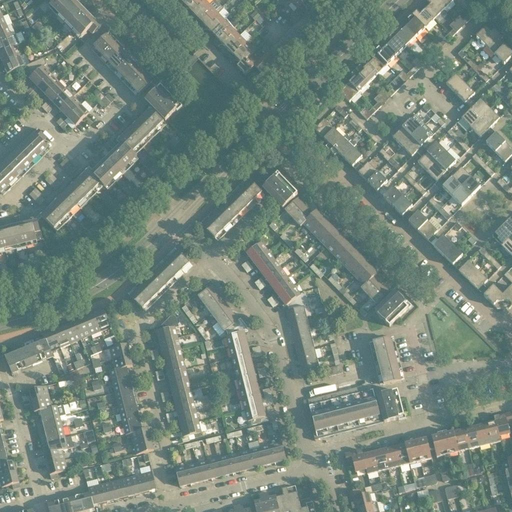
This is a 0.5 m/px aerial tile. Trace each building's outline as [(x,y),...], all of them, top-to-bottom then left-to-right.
[(70,0),(49,0),(54,5),(51,8),(81,39),(83,37),(86,41),(92,35),(93,36),(102,27),(98,22),(95,25),(70,0)] [(183,0),(181,3),(184,7),(184,10),(188,10),(199,0),(183,0)] [(188,10),(184,10),(182,12),(187,17),(189,15),(192,15),(196,19),(209,6),(203,0),(199,0),(188,10)] [(207,0),(216,9),(221,6),(215,0),(207,0)] [(288,0),(289,1),(283,6),(286,9),(292,4),(292,3),(290,2),(292,0),(288,0)] [(292,0),(290,2),(292,3),(292,4),(298,10),(302,7),(301,6),(307,0),(292,0)] [(321,0),(307,0),(301,6),(302,7),(309,14),(318,6),(321,9),(324,6),(324,3),(321,0)] [(430,6),(425,10),(435,20),(444,11),(433,0),(428,0),(427,2),(430,6)] [(433,0),(444,11),(453,2),(451,0),(433,0)] [(87,11),(91,15),(96,9),(93,6),(87,11)] [(209,6),(196,19),(199,22),(199,25),(203,25),(204,26),(217,13),(218,15),(224,9),(221,7),(215,12),(209,6)] [(309,14),(300,22),(308,31),(321,18),(316,13),(321,9),(318,6),(309,14)] [(96,9),(91,15),(94,18),(99,13),(96,9)] [(238,17),(241,20),(248,13),(245,10),(238,17)] [(416,12),(412,16),(425,30),(435,20),(425,10),(420,15),(416,12)] [(472,12),(467,16),(471,20),(475,15),(472,12)] [(203,25),(199,25),(197,27),(202,32),(204,30),(207,30),(211,34),(224,21),(218,15),(217,13),(204,26),(203,25)] [(411,24),(406,29),(416,39),(425,30),(412,16),(408,21),(411,24)] [(471,20),(467,16),(463,21),(466,24),(471,20)] [(219,42),(232,29),(233,30),(239,25),(236,22),(235,23),(229,17),(224,21),(211,34),(214,38),(214,41),(218,41),(219,42)] [(300,22),(294,28),(283,38),(291,47),(308,31),(300,22)] [(38,23),(33,28),(37,33),(43,28),(38,23)] [(6,27),(0,30),(0,42),(11,37),(6,27)] [(476,37),(485,47),(499,34),(494,30),(491,33),(486,28),(476,37)] [(232,29),(219,42),(218,41),(214,41),(212,43),(217,48),(219,46),(222,46),(226,49),(239,37),(233,30),(232,29)] [(398,30),(393,35),(406,48),(416,39),(406,29),(401,34),(398,30)] [(453,30),(448,35),(452,38),(457,34),(453,30)] [(247,31),(242,34),(246,41),(251,37),(247,31)] [(499,34),(485,47),(494,57),(504,47),(499,42),(503,39),(499,34)] [(107,35),(99,43),(93,48),(101,56),(107,51),(114,44),(111,41),(112,40),(107,35)] [(392,42),(387,47),(397,57),(406,48),(393,35),(389,39),(392,42)] [(452,38),(448,35),(444,39),(447,43),(452,38)] [(11,37),(0,42),(0,53),(15,47),(11,37)] [(239,37),(226,49),(229,53),(229,56),(233,56),(234,57),(247,44),(248,46),(254,40),(251,38),(246,43),(239,37)] [(283,38),(272,49),(267,54),(275,63),(291,47),(283,38)] [(114,44),(107,51),(101,56),(109,64),(114,59),(123,51),(118,46),(117,47),(114,44)] [(233,56),(229,56),(227,58),(232,63),(234,61),(238,61),(241,65),(251,56),(255,52),(248,46),(247,44),(234,57),(233,56)] [(15,47),(0,53),(0,56),(3,64),(20,57),(15,47)] [(379,49),(374,53),(387,66),(397,57),(387,47),(382,52),(379,49)] [(511,58),(511,54),(504,47),(494,57),(504,66),(511,58)] [(434,49),(430,53),(433,57),(438,52),(434,49)] [(123,51),(114,59),(109,64),(116,72),(122,66),(129,60),(126,57),(127,55),(123,51)] [(458,55),(463,60),(466,57),(461,52),(458,55)] [(378,76),(387,66),(374,53),(370,57),(373,61),(368,66),(378,76)] [(433,57),(430,53),(425,58),(428,61),(433,57)] [(262,75),(275,63),(267,54),(258,63),(250,72),(253,75),(257,71),(262,75)] [(251,56),(241,65),(237,68),(247,78),(250,78),(253,75),(250,72),(258,63),(251,56)] [(20,57),(3,64),(8,75),(22,68),(24,68),(20,57)] [(24,73),(30,79),(30,80),(38,88),(50,75),(43,68),(46,65),(43,59),(24,68),(22,68),(24,73)] [(129,60),(122,66),(116,72),(124,80),(129,74),(138,66),(133,61),(132,63),(129,60)] [(467,64),(472,69),(475,66),(470,61),(467,64)] [(138,66),(129,74),(124,80),(131,87),(137,82),(144,75),(141,72),(142,71),(138,66)] [(360,67),(355,72),(368,85),(378,76),(368,66),(363,71),(360,67)] [(480,71),(475,66),(472,69),(476,74),(480,71)] [(415,67),(411,72),(414,75),(419,70),(415,67)] [(480,71),(476,74),(481,79),(484,76),(480,71)] [(354,79),(349,84),(359,94),(368,85),(355,72),(351,76),(354,79)] [(409,80),(414,75),(411,72),(406,76),(409,80)] [(50,75),(38,88),(45,96),(58,83),(50,75)] [(144,75),(137,82),(131,87),(139,95),(153,82),(148,77),(147,78),(144,75)] [(446,85),(455,95),(465,85),(456,76),(446,85)] [(489,81),(484,76),(481,79),(486,84),(489,81)] [(58,83),(45,96),(53,103),(65,91),(58,83)] [(359,94),(349,84),(339,94),(349,104),(359,94)] [(397,85),(392,90),(395,93),(400,89),(397,85)] [(475,95),(465,85),(455,95),(465,105),(475,95)] [(491,90),(496,94),(500,91),(495,86),(491,90)] [(29,96),(35,90),(32,87),(26,93),(29,96)] [(60,111),(73,99),(77,95),(69,87),(65,91),(53,103),(60,111)] [(179,106),(161,88),(161,87),(146,102),(165,122),(176,111),(175,110),(179,106)] [(38,94),(35,90),(29,96),(32,99),(38,94)] [(391,98),(395,93),(392,90),(387,95),(391,98)] [(504,96),(500,91),(496,94),(501,99),(504,96)] [(104,111),(114,101),(108,95),(98,105),(104,111)] [(509,101),(504,96),(501,99),(506,104),(509,101)] [(73,99),(60,111),(68,119),(80,106),(73,99)] [(480,101),(471,110),(480,120),(490,110),(480,101)] [(44,111),(50,106),(47,103),(41,108),(44,111)] [(378,104),(373,108),(376,112),(381,107),(378,104)] [(431,110),(426,105),(422,109),(427,114),(431,110)] [(53,109),(50,106),(44,111),(48,115),(53,109)] [(76,127),(86,117),(88,114),(80,106),(68,119),(76,127)] [(340,115),(343,111),(338,107),(335,110),(340,115)] [(372,116),(376,112),(373,108),(368,113),(372,116)] [(165,126),(152,112),(150,110),(118,141),(123,146),(92,176),(87,171),(71,187),(73,189),(58,203),(56,201),(40,217),(56,233),(102,187),(105,190),(137,159),(134,156),(165,126)] [(461,119),(471,129),(480,120),(471,110),(461,119)] [(499,120),(490,110),(480,120),(490,129),(499,120)] [(348,116),(343,111),(340,115),(344,119),(348,116)] [(412,139),(425,126),(415,116),(402,129),(412,139)] [(60,127),(65,122),(62,118),(56,124),(60,127)] [(445,125),(440,120),(437,123),(442,128),(445,125)] [(490,129),(480,120),(471,129),(480,139),(490,129)] [(314,131),(324,141),(334,131),(324,121),(314,131)] [(349,124),(354,129),(357,125),(352,121),(349,124)] [(68,125),(65,122),(60,127),(63,130),(68,125)] [(362,130),(357,125),(354,129),(359,134),(362,130)] [(412,139),(421,148),(434,135),(425,126),(412,139)] [(393,139),(402,148),(412,139),(402,129),(393,139)] [(0,193),(1,195),(39,157),(48,149),(42,143),(46,139),(36,130),(32,134),(35,137),(0,170),(0,193)] [(447,134),(452,139),(455,135),(454,134),(450,130),(447,134)] [(334,131),(324,141),(329,145),(326,149),(330,153),(343,140),(334,131)] [(458,131),(454,134),(455,135),(460,140),(463,136),(458,131)] [(460,140),(455,135),(452,139),(457,143),(460,140)] [(486,144),(495,154),(505,144),(496,135),(486,144)] [(371,139),(368,143),(373,147),(376,144),(371,139)] [(421,148),(412,139),(402,148),(412,158),(421,148)] [(343,140),(330,153),(334,157),(338,154),(343,159),(352,149),(343,140)] [(465,145),(460,140),(457,143),(462,148),(465,145)] [(111,142),(108,145),(113,151),(116,148),(111,142)] [(511,156),(511,151),(505,144),(495,154),(505,164),(511,156)] [(113,151),(108,145),(104,149),(109,154),(113,151)] [(436,145),(427,154),(437,164),(446,154),(436,145)] [(470,150),(465,145),(462,148),(466,153),(470,150)] [(352,149),(343,159),(352,168),(362,159),(352,149)] [(378,153),(383,158),(387,155),(382,150),(378,153)] [(417,164),(427,173),(437,164),(427,154),(417,164)] [(456,164),(446,154),(437,164),(446,173),(456,164)] [(391,159),(387,155),(383,158),(388,163),(391,159)] [(472,159),(477,163),(480,160),(475,155),(472,159)] [(100,163),(95,157),(92,160),(97,166),(100,163)] [(77,170),(66,159),(60,166),(70,176),(77,170)] [(396,164),(391,159),(388,163),(393,167),(396,164)] [(97,166),(92,160),(89,164),(94,169),(97,166)] [(485,165),(480,160),(477,163),(482,168),(485,165)] [(358,174),(368,184),(378,174),(368,164),(358,174)] [(401,169),(396,164),(393,167),(398,172),(401,169)] [(446,173),(437,164),(427,173),(437,183),(446,173)] [(485,165),(482,168),(486,173),(490,170),(485,165)] [(461,169),(452,179),(461,188),(471,179),(461,169)] [(494,174),(490,170),(486,173),(491,178),(494,174)] [(61,185),(51,174),(45,181),(55,191),(61,185)] [(378,174),(368,184),(377,193),(387,183),(378,174)] [(404,178),(408,183),(412,179),(407,175),(404,178)] [(274,179),(263,190),(283,210),(297,195),(279,176),(275,180),(274,179)] [(239,186),(242,190),(254,202),(262,194),(247,179),(239,186)] [(416,184),(412,179),(408,183),(413,187),(416,184)] [(442,188),(452,198),(461,188),(452,179),(442,188)] [(481,188),(471,179),(461,188),(471,198),(481,188)] [(497,183),(502,188),(505,185),(500,180),(497,183)] [(416,184),(413,187),(418,192),(421,189),(416,184)] [(254,202),(242,190),(239,186),(231,194),(246,210),(254,202)] [(471,198),(461,188),(452,198),(462,208),(471,198)] [(393,208),(402,198),(393,189),(383,199),(393,208)] [(426,194),(421,189),(418,192),(423,197),(426,194)] [(46,200),(44,198),(36,190),(29,196),(39,206),(46,200)] [(246,210),(231,194),(223,202),(226,205),(239,217),(246,210)] [(403,218),(412,208),(402,198),(393,208),(403,218)] [(285,212),(292,220),(305,207),(297,199),(285,212)] [(428,203),(433,207),(437,204),(432,199),(428,203)] [(239,217),(226,205),(223,202),(215,209),(217,211),(231,225),(239,217)] [(437,204),(433,207),(438,212),(441,209),(437,204)] [(313,215),(305,207),(292,220),(300,228),(303,225),(313,215)] [(217,211),(215,209),(208,217),(223,232),(231,225),(217,211)] [(441,209),(438,212),(443,217),(446,214),(441,209)] [(316,212),(313,215),(303,225),(311,233),(324,220),(316,212)] [(418,233),(428,223),(418,213),(408,223),(418,233)] [(451,218),(446,214),(443,217),(448,222),(451,218)] [(223,232),(208,217),(200,225),(210,235),(215,240),(223,232)] [(0,252),(37,243),(37,242),(43,240),(41,232),(40,232),(36,219),(31,221),(32,225),(0,232),(0,252)] [(511,219),(502,228),(511,238),(511,237),(511,219)] [(331,228),(324,220),(311,233),(318,240),(331,228)] [(428,242),(437,232),(428,223),(418,233),(428,242)] [(272,224),(269,227),(274,232),(277,229),(272,224)] [(453,227),(458,232),(462,229),(457,224),(453,227)] [(339,236),(331,228),(318,240),(326,248),(339,236)] [(511,238),(502,228),(492,238),(502,248),(511,238)] [(283,235),(280,238),(285,243),(288,240),(283,235)] [(339,236),(326,248),(333,256),(346,244),(339,236)] [(443,257),(453,248),(443,238),(433,248),(443,257)] [(471,238),(468,242),(473,246),(476,243),(471,238)] [(511,256),(511,238),(502,248),(511,257),(511,256)] [(293,245),(288,240),(285,243),(290,248),(293,245)] [(247,254),(253,263),(268,253),(261,244),(247,254)] [(354,251),(346,244),(333,256),(341,264),(354,251)] [(299,251),(298,250),(295,253),(300,258),(303,255),(306,252),(302,248),(299,251)] [(453,248),(443,257),(453,267),(462,257),(453,248)] [(174,249),(166,257),(182,273),(190,265),(174,249)] [(478,252),(483,257),(487,253),(482,249),(478,252)] [(361,259),(354,251),(341,264),(349,271),(361,259)] [(268,253),(253,263),(260,272),(274,261),(268,253)] [(487,253),(483,257),(488,262),(491,258),(487,253)] [(308,261),(303,255),(300,258),(305,264),(308,261)] [(182,273),(166,257),(159,265),(160,266),(174,280),(182,273)] [(496,263),(491,258),(488,262),(493,266),(496,263)] [(369,267),(361,259),(349,271),(356,279),(369,267)] [(274,261),(260,272),(266,281),(281,270),(274,261)] [(242,267),(244,270),(250,266),(248,262),(242,267)] [(458,272),(468,282),(478,272),(468,263),(458,272)] [(501,268),(496,263),(493,266),(498,271),(501,268)] [(174,280),(160,266),(159,265),(151,272),(154,275),(166,288),(174,280)] [(313,265),(310,269),(315,274),(318,271),(313,265)] [(250,266),(244,270),(247,274),(253,269),(250,266)] [(377,275),(369,267),(356,279),(364,287),(373,278),(374,278),(377,275)] [(281,270),(266,281),(273,289),(287,279),(281,270)] [(323,276),(318,271),(315,274),(320,279),(323,276)] [(154,275),(151,272),(143,280),(145,281),(158,295),(166,288),(154,275)] [(478,272),(468,282),(478,292),(487,282),(478,272)] [(331,278),(328,281),(333,286),(336,283),(331,278)] [(381,286),(374,278),(373,278),(364,287),(361,290),(369,298),(381,286)] [(287,279),(273,289),(279,298),(293,287),(287,279)] [(143,280),(135,287),(139,290),(151,303),(158,295),(145,281),(143,280)] [(254,284),(257,288),(263,283),(260,280),(254,284)] [(198,297),(204,307),(219,296),(212,287),(214,286),(211,282),(204,286),(207,291),(198,297)] [(266,287),(263,283),(257,288),(260,291),(266,287)] [(341,289),(336,283),(333,286),(338,292),(341,289)] [(389,294),(381,286),(369,298),(376,306),(389,294)] [(139,290),(135,287),(127,295),(143,311),(151,303),(139,290)] [(293,287),(279,298),(286,307),(287,306),(300,296),(293,287)] [(493,287),(484,297),(497,310),(503,310),(503,297),(493,287)] [(509,310),(511,306),(511,287),(503,297),(503,310),(509,310)] [(300,296),(287,306),(288,312),(304,308),(304,309),(308,307),(305,296),(303,293),(300,296)] [(346,293),(343,296),(348,301),(351,298),(346,293)] [(389,328),(408,310),(404,306),(406,304),(395,294),(375,313),(389,328)] [(225,305),(219,296),(204,307),(211,315),(225,305)] [(267,301),(270,305),(276,300),(273,297),(267,301)] [(356,303),(351,298),(348,301),(353,307),(356,303)] [(276,300),(270,305),(273,308),(279,304),(276,300)] [(232,313),(225,305),(211,315),(217,324),(232,313)] [(185,307),(182,310),(188,317),(191,315),(185,307)] [(304,308),(288,312),(287,312),(290,323),(307,318),(304,309),(304,308)] [(96,313),(93,314),(101,333),(111,328),(104,312),(97,315),(96,313)] [(238,322),(232,313),(217,324),(224,333),(226,332),(225,332),(238,322)] [(90,317),(84,320),(91,337),(101,333),(93,314),(90,316),(90,317)] [(157,333),(160,343),(177,339),(174,329),(179,328),(176,319),(173,315),(160,328),(154,329),(155,334),(157,333)] [(197,323),(191,315),(188,317),(193,325),(197,323)] [(307,318),(290,323),(292,333),(309,329),(307,318)] [(76,321),(73,323),(81,341),(91,337),(84,320),(77,323),(76,321)] [(238,322),(225,332),(226,332),(227,334),(228,337),(228,338),(244,334),(248,333),(246,328),(240,320),(238,322)] [(70,325),(64,328),(70,345),(81,341),(73,323),(70,324),(70,325)] [(56,329),(53,331),(60,349),(70,345),(64,328),(57,331),(56,329)] [(309,329),(292,333),(295,344),(312,339),(309,329)] [(43,337),(45,342),(49,349),(48,350),(50,354),(51,353),(60,349),(53,331),(49,332),(50,334),(43,337)] [(228,338),(228,337),(227,338),(229,349),(246,344),(244,334),(228,338)] [(392,338),(380,341),(373,343),(375,354),(383,352),(392,350),(391,346),(393,345),(392,338)] [(177,339),(160,343),(163,354),(180,350),(177,339)] [(312,339),(295,344),(297,354),(315,350),(312,339)] [(38,343),(35,344),(42,363),(53,358),(51,353),(50,354),(48,350),(49,349),(45,342),(39,344),(38,343)] [(32,347),(26,350),(32,367),(42,363),(35,344),(32,346),(32,347)] [(246,344),(229,349),(232,359),(249,355),(246,344)] [(109,350),(112,361),(131,356),(131,353),(129,353),(127,345),(109,350)] [(32,367),(26,350),(19,353),(18,351),(15,352),(22,371),(32,367)] [(180,350),(163,354),(165,364),(182,360),(180,350)] [(315,350),(297,354),(300,365),(317,360),(315,350)] [(392,350),(383,352),(375,354),(378,365),(386,363),(397,360),(395,354),(393,354),(392,350)] [(22,371),(15,352),(12,354),(12,355),(5,358),(12,375),(22,371)] [(249,355),(232,359),(235,370),(252,365),(249,355)] [(131,356),(112,361),(115,371),(127,368),(127,369),(133,368),(131,360),(132,360),(131,356)] [(182,360),(165,364),(168,375),(185,371),(182,360)] [(317,360),(300,365),(303,376),(320,371),(317,360)] [(397,360),(386,363),(378,365),(381,375),(398,371),(397,367),(399,366),(397,360)] [(252,365),(235,370),(237,380),(254,376),(252,365)] [(327,370),(329,378),(342,374),(340,366),(327,370)] [(115,371),(109,372),(112,383),(131,378),(130,375),(129,375),(127,369),(127,368),(115,371)] [(185,371),(168,375),(170,386),(188,381),(185,371)] [(402,381),(401,375),(399,375),(398,371),(381,375),(383,386),(402,381)] [(254,376),(237,380),(240,391),(257,386),(254,376)] [(131,378),(112,383),(115,394),(132,389),(130,382),(132,382),(131,378)] [(188,381),(170,386),(173,396),(190,392),(188,381)] [(257,386),(240,391),(242,401),(260,397),(257,386)] [(308,401),(303,402),(310,427),(314,426),(315,429),(312,430),(315,442),(318,441),(318,438),(323,436),(381,422),(377,406),(373,391),(368,392),(367,387),(367,386),(350,390),(308,401)] [(29,400),(30,403),(49,398),(46,387),(29,392),(31,399),(29,400)] [(132,389),(115,394),(117,405),(137,400),(136,396),(134,397),(132,389)] [(190,392),(173,396),(176,407),(193,403),(190,392)] [(377,397),(379,405),(384,424),(399,420),(398,418),(404,417),(397,392),(377,397)] [(260,397),(242,401),(245,412),(262,407),(260,397)] [(49,398),(30,403),(31,407),(32,406),(34,414),(40,412),(52,409),(52,408),(49,398)] [(137,400),(117,405),(120,415),(138,411),(136,404),(137,403),(137,400)] [(193,403),(176,407),(178,417),(195,413),(193,403)] [(57,407),(52,408),(52,409),(40,412),(42,421),(40,421),(41,423),(60,418),(66,416),(63,406),(57,407)] [(262,407),(245,412),(248,422),(260,419),(265,418),(262,407)] [(140,420),(138,411),(120,415),(123,426),(142,421),(142,419),(140,420)] [(195,413),(178,417),(181,428),(198,423),(195,413)] [(494,418),(495,423),(499,438),(510,435),(508,427),(511,425),(511,418),(511,414),(494,418)] [(62,428),(60,418),(41,423),(41,424),(43,424),(45,433),(62,428)] [(143,432),(143,431),(141,425),(141,422),(142,422),(142,421),(123,426),(125,437),(131,435),(143,432)] [(487,421),(484,422),(490,445),(501,443),(499,438),(495,423),(488,425),(487,421)] [(481,426),(474,428),(479,448),(490,445),(484,422),(481,423),(481,426)] [(198,423),(181,428),(184,439),(182,439),(183,443),(190,442),(189,437),(201,434),(198,423)] [(479,448),(474,428),(470,429),(469,426),(463,427),(469,451),(479,448)] [(453,434),(453,436),(454,436),(458,453),(469,451),(463,427),(460,428),(460,432),(453,434)] [(65,439),(62,428),(45,433),(47,442),(46,442),(46,444),(65,439)] [(153,440),(152,439),(151,439),(148,430),(143,431),(143,432),(131,435),(133,445),(153,440)] [(437,435),(438,437),(432,439),(432,441),(430,442),(427,442),(426,440),(420,442),(419,439),(415,440),(416,445),(411,446),(411,444),(405,445),(406,448),(405,448),(410,465),(431,460),(430,453),(432,452),(435,452),(436,459),(458,453),(454,436),(453,436),(453,434),(447,435),(448,437),(443,438),(442,433),(437,435)] [(74,448),(71,437),(65,439),(46,444),(46,445),(48,445),(50,453),(50,454),(62,451),(74,448)] [(154,452),(152,444),(151,442),(153,442),(153,440),(133,445),(136,456),(154,452)] [(281,444),(270,447),(275,464),(286,461),(281,444)] [(397,444),(393,445),(399,468),(410,465),(405,448),(406,448),(405,445),(397,447),(397,444)] [(391,449),(383,451),(388,471),(399,468),(393,445),(390,446),(391,449)] [(270,447),(260,450),(264,467),(275,464),(270,447)] [(376,449),(372,450),(378,473),(388,471),(383,451),(376,453),(376,449)] [(260,450),(250,452),(254,469),(264,467),(260,450)] [(370,454),(363,456),(366,471),(367,476),(378,473),(372,450),(369,451),(370,454)] [(65,461),(62,451),(50,454),(50,453),(45,455),(47,464),(45,465),(46,466),(65,461)] [(355,474),(366,471),(363,456),(362,451),(345,455),(348,467),(353,465),(355,474)] [(250,452),(239,455),(243,472),(254,469),(250,452)] [(0,466),(8,464),(7,457),(6,455),(8,455),(7,453),(0,455),(0,466)] [(239,455),(229,458),(233,475),(243,472),(239,455)] [(229,458),(218,460),(222,477),(233,475),(229,458)] [(218,460),(207,463),(212,480),(222,477),(218,460)] [(58,479),(57,475),(68,472),(65,461),(46,466),(46,467),(48,467),(51,481),(58,479)] [(16,472),(16,470),(14,462),(8,464),(0,466),(0,477),(18,473),(18,472),(16,472)] [(207,463),(197,466),(201,483),(212,480),(207,463)] [(197,466),(186,468),(191,485),(201,483),(197,466)] [(180,488),(191,485),(186,468),(176,471),(180,488)] [(454,481),(452,472),(441,474),(443,482),(444,483),(454,481)] [(20,488),(17,477),(17,475),(18,474),(18,473),(0,477),(0,482),(2,489),(12,486),(13,490),(20,488)] [(156,490),(152,473),(141,476),(146,495),(147,495),(147,493),(156,490)] [(146,495),(141,476),(131,478),(135,496),(144,494),(145,495),(146,495)] [(437,484),(435,476),(424,478),(427,488),(436,485),(437,484)] [(135,496),(131,478),(120,481),(125,500),(126,500),(126,498),(135,496)] [(424,478),(413,481),(416,491),(427,488),(424,478)] [(125,500),(120,481),(109,484),(114,501),(123,499),(124,500),(125,500)] [(114,501),(109,484),(99,486),(104,505),(105,505),(105,503),(114,501)] [(104,505),(99,486),(88,489),(89,494),(91,500),(92,504),(93,506),(102,504),(102,506),(104,505)] [(296,511),(301,511),(301,510),(295,487),(282,490),(283,497),(276,499),(276,498),(275,498),(278,511),(296,511)] [(458,498),(455,487),(446,489),(445,491),(447,501),(458,498)] [(352,510),(357,509),(372,505),(369,494),(361,496),(360,490),(348,493),(352,510)] [(442,502),(440,492),(438,491),(428,494),(431,505),(442,502)] [(268,493),(263,494),(267,511),(278,511),(275,498),(269,499),(268,493)] [(92,504),(91,500),(89,494),(79,497),(82,506),(83,511),(93,511),(95,511),(93,506),(92,504)] [(256,511),(267,511),(263,494),(259,496),(260,501),(254,503),(256,511)] [(83,511),(82,506),(79,497),(69,500),(69,501),(71,509),(71,511),(83,511)] [(71,511),(71,509),(69,501),(69,500),(58,502),(61,511),(60,511),(71,511)] [(60,511),(61,511),(58,502),(47,505),(49,511),(60,511)] [(314,511),(313,503),(306,505),(307,509),(301,510),(301,511),(296,511),(314,511)] [(357,509),(358,511),(379,511),(377,503),(372,505),(357,509)]
